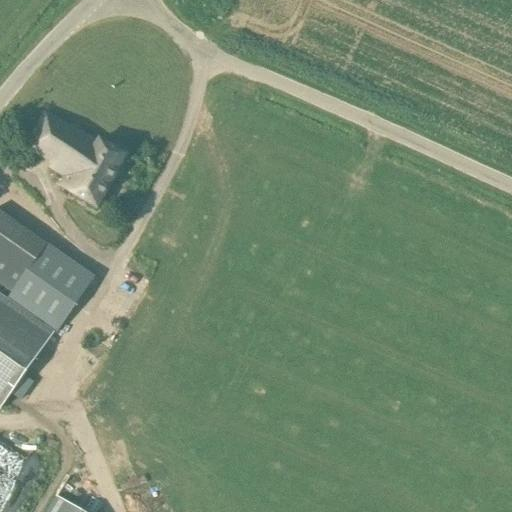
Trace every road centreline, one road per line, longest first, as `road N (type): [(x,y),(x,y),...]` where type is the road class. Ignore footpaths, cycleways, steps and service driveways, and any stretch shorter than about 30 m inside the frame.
road 1 (unclassified): [(511,187),(208,52),(141,0)]
road 2 (unclassified): [(0,103),(91,0)]
